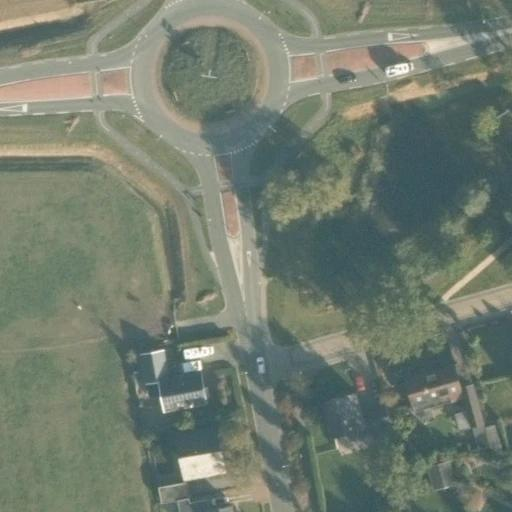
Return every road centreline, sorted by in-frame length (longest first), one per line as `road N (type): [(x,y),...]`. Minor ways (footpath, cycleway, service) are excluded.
road 1 (residential): [(256,367),(511,294)]
road 2 (primary): [(277,94),(426,64),(507,36)]
road 3 (primary): [(507,36),(274,49)]
road 4 (tertiary): [(282,511),(256,367)]
road 5 (primary): [(0,110),(146,106)]
road 6 (primary): [(143,54),(0,78)]
road 7 (tertiary): [(198,144),(239,277)]
road 8 (tertiary): [(239,277),(239,139)]
